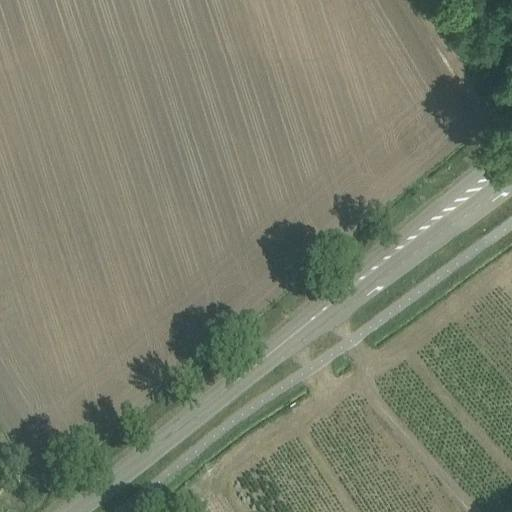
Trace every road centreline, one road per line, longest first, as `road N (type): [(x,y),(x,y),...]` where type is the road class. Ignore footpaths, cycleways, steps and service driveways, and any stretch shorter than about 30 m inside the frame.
road 1 (tertiary): [(511,167),(69,511)]
road 2 (track): [(409,0),(500,139)]
